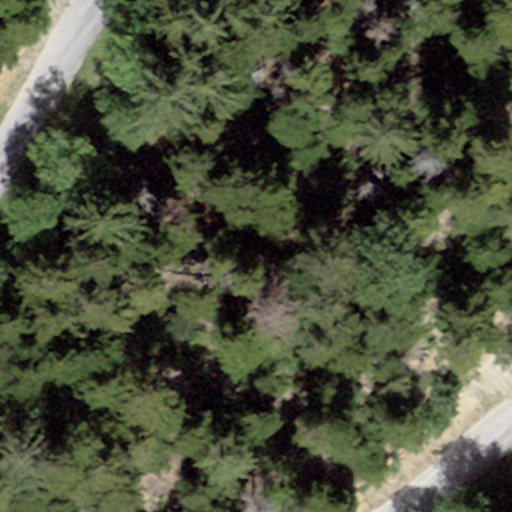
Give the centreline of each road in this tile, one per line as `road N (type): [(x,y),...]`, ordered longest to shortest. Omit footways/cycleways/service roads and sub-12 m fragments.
road 1 (unclassified): [(104,0),(0,171)]
road 2 (unclassified): [(416,511),(511,427)]
